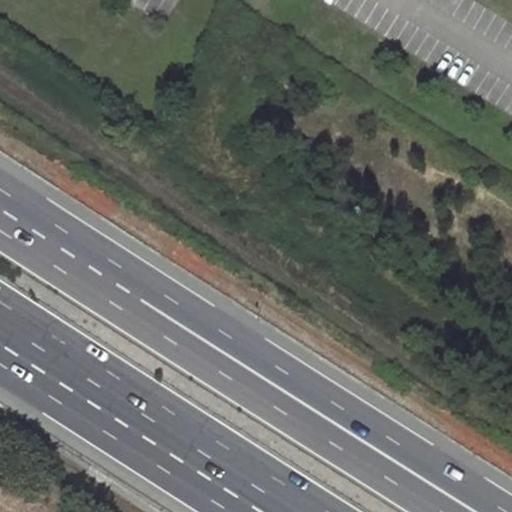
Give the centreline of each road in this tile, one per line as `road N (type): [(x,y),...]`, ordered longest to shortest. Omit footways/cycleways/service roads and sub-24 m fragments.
road 1 (track): [(0,87),(511,429)]
road 2 (motorway): [(490,511),(153,307)]
road 3 (motorway): [(463,511),(153,307)]
road 4 (motorway): [(0,330),(280,511)]
road 5 (motorway): [(153,307),(0,209)]
